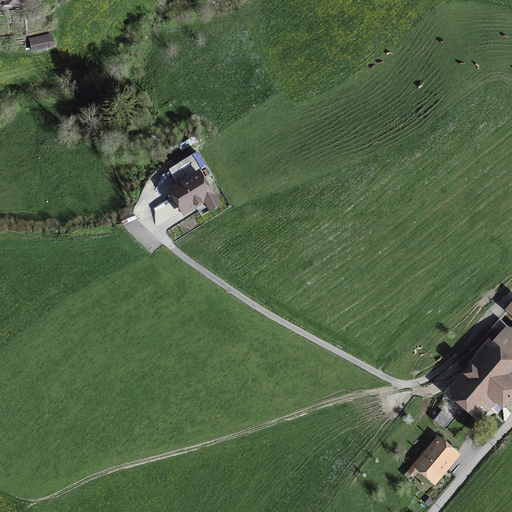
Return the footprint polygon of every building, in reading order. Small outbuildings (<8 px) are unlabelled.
[(30,39),(32,51),(54,47),(51,35),(30,39)] [(177,144),(165,154),(172,162),(184,152),(177,144)] [(183,187),(173,193),(184,210),(203,198),(212,211),(221,204),(213,191),(210,193),(206,186),(215,180),(198,152),(172,169),(183,187)] [(478,414),(493,398),(502,406),(511,396),(511,334),(507,330),(453,393),(478,414)] [(442,408),(435,419),(447,427),(455,416),(442,408)] [(442,440),(419,467),(434,479),(457,452),(442,440)]
